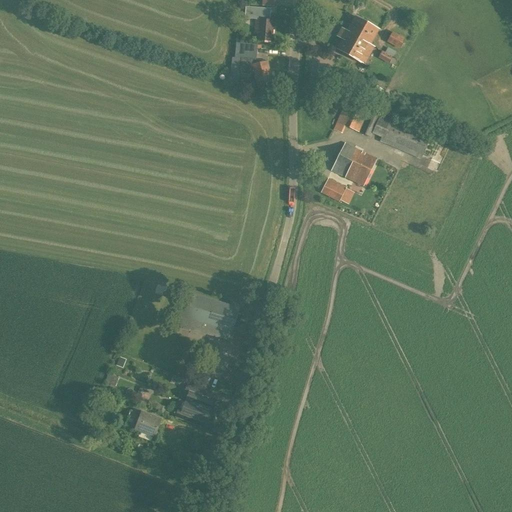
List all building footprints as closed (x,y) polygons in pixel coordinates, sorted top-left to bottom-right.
[(258,34),(257,40),(272,41),(273,21),(270,20),(270,9),(245,7),(244,18),(255,19),(254,34),(258,34)] [(355,16),(347,32),(370,45),(379,30),(355,16)] [(385,41),(387,41),(383,48),(396,55),(405,39),(391,31),(385,41)] [(370,45),(347,32),(337,49),(360,62),(370,45)] [(257,45),(236,43),(233,73),(255,75),(257,87),(272,84),(266,61),(257,63),(256,59),(257,45)] [(301,91),(320,103),(329,86),(310,75),(301,91)] [(344,126),(371,138),(373,134),(381,138),(379,141),(421,160),(422,156),(431,160),(440,141),(381,115),(381,114),(373,111),(370,116),(345,105),(333,131),(340,133),(344,126)] [(331,171),(363,187),(377,159),(345,143),(331,171)] [(320,193),(339,202),(346,188),(327,179),(320,193)] [(180,317),(195,322),(193,329),(193,331),(229,341),(230,339),(239,308),(229,306),(196,296),(187,293),(180,317)] [(116,365),(122,368),(126,359),(119,357),(116,365)] [(113,375),(109,384),(115,387),(119,378),(113,375)] [(188,392),(184,402),(212,412),(210,411),(214,400),(209,399),(212,392),(187,382),(184,390),(188,392)] [(212,412),(184,402),(181,409),(178,407),(174,417),(201,427),(203,421),(207,423),(212,412)] [(113,410),(99,403),(94,415),(108,421),(113,410)] [(157,404),(154,411),(168,416),(169,412),(165,411),(166,407),(157,404)] [(139,416),(129,412),(126,422),(136,425),(134,429),(140,432),(138,437),(151,442),(153,437),(154,437),(161,420),(141,412),(139,416)]
